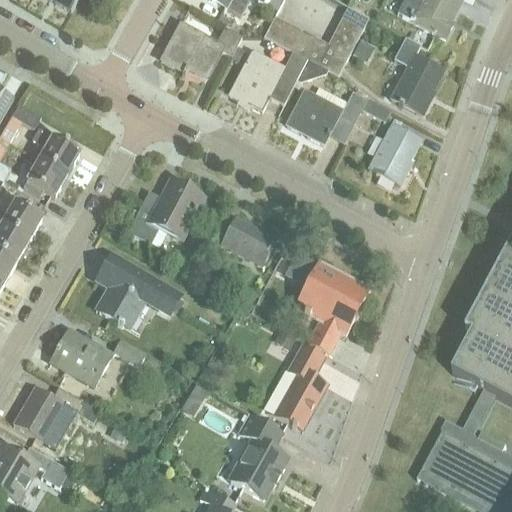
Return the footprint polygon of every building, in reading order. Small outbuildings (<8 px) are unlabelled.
[(43,0),(71,16),(80,0),(43,0)] [(266,0),(203,0),(234,18),(243,0),(248,0),(262,8),(266,0)] [(404,4),(397,18),(446,44),(454,29),(452,27),(462,8),(458,5),(461,0),(410,0),(408,6),(404,4)] [(349,13),(342,25),(363,36),(369,24),(349,13)] [(221,17),(216,25),(229,33),(234,24),(221,17)] [(278,49),(289,28),(276,21),(264,42),(278,49)] [(342,25),(336,37),(356,48),(363,36),(342,25)] [(303,36),(289,28),(278,49),(292,57),(303,36)] [(238,52),(243,42),(225,32),(217,49),(182,30),(163,66),(184,77),(182,80),(185,81),(189,74),(207,84),(222,56),(232,62),(238,52)] [(315,43),(303,36),(292,57),(293,58),(304,64),(315,43)] [(336,37),(329,50),(349,61),(356,48),(336,37)] [(393,63),(409,72),(392,105),(423,121),(429,109),(428,108),(445,76),(416,61),(421,51),(404,42),(393,63)] [(304,64),(308,66),(318,71),(329,50),(315,43),(304,64)] [(361,45),(354,59),(366,65),(373,51),(361,45)] [(318,71),(326,76),(338,82),(349,61),(329,50),(318,71)] [(238,52),(232,62),(238,65),(243,55),(238,52)] [(308,66),(304,64),(293,58),(285,72),(253,55),(247,69),(230,100),(262,117),(271,102),(285,110),(298,86),(308,66)] [(326,76),(318,71),(308,66),(298,86),(300,87),(324,80),(326,76)] [(0,127),(15,102),(4,96),(0,93),(0,127)] [(305,97),(287,131),(324,150),(330,140),(340,121),(354,129),(366,107),(354,100),(349,108),(319,93),(314,102),(305,97)] [(389,116),(369,105),(363,116),(384,127),(389,116)] [(1,142),(10,148),(21,128),(35,135),(42,123),(19,110),(1,142)] [(404,179),(422,146),(392,131),(369,174),(401,191),(407,180),(404,179)] [(39,135),(33,145),(46,153),(39,164),(67,181),(80,158),(80,157),(40,134),(39,135)] [(0,164),(10,148),(1,142),(0,143),(0,185),(4,188),(12,176),(0,169),(0,164)] [(39,164),(23,192),(40,201),(42,196),(54,203),(67,181),(39,164)] [(144,209),(129,237),(151,249),(161,231),(184,244),(204,206),(170,188),(162,203),(156,215),(144,209)] [(3,231),(30,247),(43,224),(16,208),(3,231)] [(263,272),(277,245),(236,224),(230,235),(220,230),(205,257),(217,264),(224,252),(263,272)] [(30,247),(3,231),(0,235),(0,258),(18,268),(30,247)] [(0,258),(0,288),(5,291),(18,268),(0,258)] [(347,341),(371,295),(319,267),(317,269),(296,258),(287,275),(308,286),(294,313),(320,327),(308,350),(329,361),(341,338),(347,341)] [(171,319),(182,300),(113,260),(101,280),(113,287),(96,315),(130,335),(148,305),(171,319)] [(511,511),(511,459),(504,455),(506,451),(505,450),(504,451),(496,446),(482,438),(480,443),(475,440),(496,401),(511,409),(511,265),(452,378),(484,395),(463,434),(446,425),(440,437),(442,438),(417,484),(419,485),(423,479),(487,511),(511,511)] [(280,336),(275,345),(289,353),(294,344),(280,336)] [(96,390),(113,361),(91,349),(89,352),(66,339),(50,368),(75,382),(77,379),(96,390)] [(138,372),(145,360),(121,347),(114,359),(138,372)] [(304,437),(329,392),(314,384),(325,364),(302,352),(288,377),(297,382),(275,421),(304,437)] [(196,390),(181,414),(193,421),(208,398),(196,390)] [(35,394),(13,431),(43,448),(54,454),(74,419),(78,421),(91,429),(98,417),(85,409),(59,394),(53,404),(35,394)] [(264,506),(273,491),(276,492),(281,483),(278,481),(288,465),(275,458),(285,441),(252,421),(242,438),(255,446),(231,487),(264,506)] [(115,429),(111,437),(122,443),(126,435),(115,429)] [(68,476),(59,471),(28,453),(22,463),(1,451),(0,452),(0,500),(16,510),(38,473),(44,477),(40,484),(49,488),(58,493),(59,490),(67,495),(73,484),(66,479),(68,476)] [(234,511),(236,510),(205,492),(199,504),(212,511),(211,511),(234,511)]
